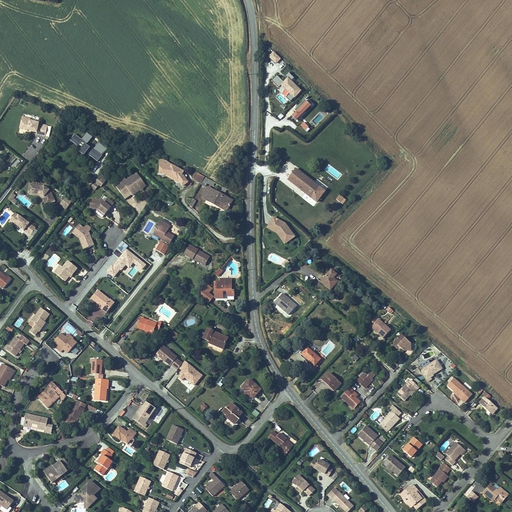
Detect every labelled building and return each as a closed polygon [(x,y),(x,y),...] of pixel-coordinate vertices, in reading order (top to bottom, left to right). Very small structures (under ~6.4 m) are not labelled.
[(280,59),(274,52),(268,57),(275,64),(280,59)] [(284,76),(290,69),(286,66),(281,73),(284,76)] [(278,87),(283,82),(277,76),(271,81),(278,87)] [(275,97),(285,107),(301,90),(288,78),(277,89),(280,92),(275,97)] [(301,118),(311,106),(305,101),(287,119),(291,122),(287,126),(292,131),(298,126),(296,124),(301,118)] [(300,126),(307,132),(310,129),(303,122),(300,126)] [(45,140),(46,128),(40,128),(40,127),(32,126),(32,127),(23,127),(23,136),(39,137),(39,139),(45,140)] [(95,157),(102,162),(106,155),(80,137),(75,143),(85,149),(83,153),(93,160),(95,157)] [(182,173),(183,170),(171,164),(170,165),(164,164),(164,161),(160,160),(159,174),(166,174),(177,180),(177,179),(179,180),(178,180),(178,181),(182,186),(188,182),(182,173)] [(324,190),(296,167),(287,179),(314,201),(324,190)] [(142,172),(122,187),(125,192),(132,187),(137,194),(137,195),(151,185),(142,172)] [(201,183),(204,177),(198,174),(195,180),(201,183)] [(106,187),(110,182),(104,177),(100,183),(106,187)] [(210,180),(204,177),(201,183),(200,184),(205,186),(207,183),(209,184),(210,180)] [(225,210),(231,199),(207,186),(201,197),(225,210)] [(137,194),(132,187),(125,192),(130,199),(137,194)] [(40,200),(45,204),(49,212),(59,206),(54,197),(48,192),(34,189),(33,199),(40,200)] [(295,189),(293,192),(315,206),(317,203),(295,189)] [(59,205),(66,210),(72,202),(65,197),(59,205)] [(96,199),(95,208),(103,209),(110,214),(119,203),(112,198),(109,202),(107,200),(96,199)] [(14,207),(20,212),(23,209),(19,206),(21,203),(18,201),(14,207)] [(286,222),(273,216),(266,228),(277,233),(285,243),(296,235),(286,222)] [(30,235),(36,240),(40,233),(19,219),(17,223),(20,225),(19,228),(29,235),(30,235)] [(69,226),(75,229),(79,222),(73,219),(69,226)] [(181,235),(172,231),(175,225),(167,220),(160,232),(169,237),(167,240),(175,244),(181,235)] [(87,241),(86,241),(89,250),(99,246),(94,233),(84,226),(81,230),(85,234),(83,237),(86,239),(87,241)] [(85,234),(81,230),(78,234),(85,240),(86,241),(87,241),(86,239),(83,237),(85,234)] [(128,246),(122,241),(112,254),(118,259),(113,265),(111,264),(106,271),(115,278),(125,265),(129,269),(133,264),(142,271),(147,265),(126,249),(128,246)] [(155,250),(164,255),(169,247),(160,242),(155,250)] [(196,263),(198,261),(206,266),(212,256),(194,246),(188,258),(196,263)] [(206,266),(209,268),(214,258),(212,256),(206,266)] [(83,270),(73,263),(71,267),(70,266),(67,269),(68,271),(66,275),(73,280),(77,275),(77,274),(78,272),(80,274),(83,270)] [(12,274),(11,277),(0,268),(0,281),(1,283),(9,288),(16,277),(12,274)] [(214,275),(218,277),(222,271),(219,268),(214,275)] [(225,269),(220,276),(223,278),(228,272),(225,269)] [(341,284),(337,281),(341,277),(334,271),(324,283),(334,292),(341,284)] [(237,294),(235,294),(235,281),(224,281),(224,285),(218,285),(218,301),(224,301),(224,296),(229,296),(229,301),(237,301),(237,294)] [(213,289),(211,287),(202,299),(208,303),(214,294),(213,289)] [(96,300),(104,306),(103,308),(112,315),(120,305),(103,291),(96,300)] [(292,317),(300,307),(285,295),(277,304),(292,317)] [(159,301),(166,306),(168,302),(162,297),(159,301)] [(53,312),(44,305),(33,319),(38,322),(35,326),(32,330),(38,334),(41,330),(42,331),(44,327),(43,326),(47,320),(53,312)] [(92,328),(103,313),(96,308),(85,322),(92,328)] [(22,331),(24,327),(21,325),(24,320),(19,317),(13,326),(22,331)] [(384,337),(391,329),(378,317),(373,324),(380,331),(379,333),(384,337)] [(163,326),(146,320),(142,331),(159,337),(161,332),(165,334),(167,326),(163,325),(163,326)] [(373,324),(371,326),(379,333),(380,331),(373,324)] [(9,325),(5,330),(10,334),(14,329),(9,325)] [(173,331),(170,337),(175,340),(178,334),(173,331)] [(405,348),(413,347),(412,340),(402,331),(395,340),(403,346),(405,348)] [(73,341),(62,332),(55,340),(60,344),(58,347),(64,352),(65,350),(69,353),(79,343),(75,339),(73,341)] [(232,342),(211,334),(207,346),(228,354),(232,342)] [(25,335),(22,339),(17,335),(7,349),(16,356),(19,351),(22,353),(24,351),(21,349),(26,342),(29,344),(32,340),(25,335)] [(403,346),(395,340),(392,343),(398,348),(403,346)] [(177,356),(163,345),(155,355),(169,367),(170,365),(177,370),(183,363),(176,358),(177,356)] [(317,368),(323,361),(310,349),(304,356),(317,368)] [(436,368),(443,362),(437,354),(424,363),(423,368),(429,376),(433,374),(432,372),(435,370),(436,368)] [(106,376),(103,376),(105,361),(95,360),(93,374),(97,375),(97,379),(100,379),(105,380),(106,376)] [(14,369),(2,362),(0,366),(0,384),(1,385),(6,377),(8,378),(14,369)] [(474,389),(455,373),(449,380),(456,386),(463,392),(462,394),(466,397),(474,389)] [(335,393),(342,386),(331,375),(323,381),(335,393)] [(373,383),(371,382),(374,378),(370,375),(368,378),(364,375),(358,382),(366,390),(373,383)] [(398,390),(406,397),(411,390),(416,385),(417,386),(420,382),(411,375),(409,378),(408,378),(398,390)] [(99,385),(97,401),(108,403),(110,391),(111,391),(112,387),(113,381),(105,380),(100,379),(99,385)] [(253,398),(260,389),(250,379),(242,389),(245,392),(243,395),(248,399),(250,396),(253,398)] [(57,385),(53,389),(42,400),(50,408),(61,397),(65,393),(57,385)] [(454,387),(462,394),(463,392),(456,386),(454,387)] [(362,405),(357,399),(359,396),(352,389),(342,400),(355,413),(362,405)] [(499,403),(486,391),(481,397),(494,409),(499,403)] [(154,427),(167,410),(158,403),(154,408),(150,413),(148,412),(143,419),(154,427)] [(239,420),(237,418),(241,413),(230,403),(220,415),(234,426),(239,420)] [(65,423),(75,427),(78,420),(80,421),(83,415),(85,416),(87,411),(77,406),(75,410),(73,409),(70,416),(68,415),(65,423)] [(391,428),(401,415),(393,407),(382,421),(391,428)] [(254,409),(251,413),(256,418),(259,414),(254,409)] [(48,426),(50,420),(28,414),(25,426),(31,427),(32,424),(40,426),(39,430),(46,432),(46,433),(52,435),(54,428),(48,426)] [(138,428),(135,432),(127,426),(122,435),(129,440),(130,438),(136,442),(141,436),(142,437),(145,433),(138,428)] [(183,431),(173,426),(166,440),(177,445),(183,431)] [(377,448),(384,440),(381,437),(376,433),(377,431),(370,426),(362,435),(377,448)] [(284,441),(286,438),(279,433),(277,435),(272,432),(268,437),(280,447),(278,450),(286,456),(293,446),(290,443),(289,444),(284,441)] [(412,454),(424,440),(416,433),(404,447),(412,454)] [(465,444),(457,437),(448,449),(451,451),(448,454),(455,460),(458,456),(456,455),(465,444)] [(387,443),(384,440),(377,448),(380,451),(387,443)] [(112,450),(119,456),(122,452),(114,446),(112,450)] [(196,454),(186,449),(179,463),(189,468),(196,454)] [(105,463),(101,469),(109,475),(113,469),(115,470),(120,462),(117,460),(120,456),(119,456),(112,450),(111,450),(109,454),(111,455),(105,463)] [(170,455),(159,451),(153,465),(163,470),(170,455)] [(395,468),(400,472),(407,463),(393,452),(388,459),(391,461),(389,463),(390,464),(395,468)] [(442,461),(445,457),(438,452),(435,457),(442,461)] [(333,464),(323,458),(321,461),(318,466),(332,475),(336,469),(332,466),(333,464)] [(445,458),(442,461),(448,467),(451,463),(445,458)] [(59,482),(74,471),(67,461),(63,464),(63,466),(52,474),(59,482)] [(431,478),(437,484),(442,477),(443,478),(448,472),(446,470),(448,467),(442,461),(439,465),(441,466),(431,478)] [(63,466),(63,464),(62,463),(51,471),(52,474),(63,466)] [(176,465),(174,471),(193,478),(196,473),(176,465)] [(178,477),(168,472),(161,487),(171,491),(178,477)] [(318,487),(302,472),(296,479),(301,484),(299,486),(304,491),(308,487),(313,492),(318,487)] [(150,482),(140,477),(133,491),(144,496),(150,482)] [(225,487),(217,478),(205,488),(213,497),(225,487)] [(501,482),(497,486),(490,479),(484,486),(494,497),(497,495),(500,497),(503,493),(506,496),(510,491),(501,482)] [(62,490),(68,485),(64,480),(58,484),(62,490)] [(416,501),(419,504),(428,496),(424,492),(422,493),(417,487),(419,486),(415,481),(408,486),(410,489),(404,494),(407,497),(411,494),(416,501)] [(249,491),(242,482),(230,493),(237,501),(249,491)] [(104,495),(94,485),(86,492),(88,494),(88,496),(81,496),(81,503),(94,503),(97,506),(103,500),(101,497),(104,495)] [(357,506),(342,490),(335,496),(350,511),(357,506)] [(471,491),(466,497),(474,503),(479,498),(471,491)] [(0,493),(0,507),(5,511),(11,502),(0,493)] [(416,501),(411,494),(407,497),(413,504),(416,501)] [(154,511),(158,503),(148,498),(141,511),(154,511)] [(263,506),(268,508),(273,500),(268,498),(263,506)] [(205,511),(207,511),(199,503),(188,511),(205,511)]
